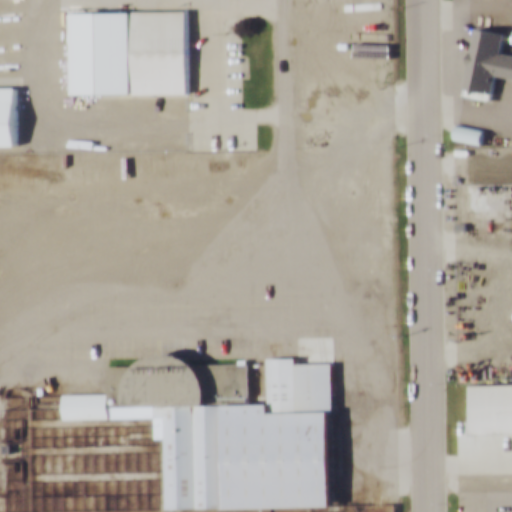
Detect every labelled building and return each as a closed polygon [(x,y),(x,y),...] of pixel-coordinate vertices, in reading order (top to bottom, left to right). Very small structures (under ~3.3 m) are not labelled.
[(189,10),(74,10),(74,92),(189,92),(189,10)] [(506,30),(475,25),(464,95),(492,99),(496,75),(511,77),(511,53),(502,52),(506,30)] [(0,144),(18,144),(18,86),(0,86),(0,144)] [(456,134),(481,141),(484,129),(459,122),(456,134)] [(511,182),(466,182),(466,209),(511,209),(511,182)] [(333,506),(333,363),(298,362),(298,356),(271,356),(271,401),(250,401),(250,360),(196,361),(190,357),(183,354),(176,352),(168,351),(161,352),(155,354),(150,357),(144,361),(109,360),(109,392),(65,392),(65,416),(155,416),(155,436),(167,436),(167,505),(333,506)] [(511,382),(471,383),(472,433),(511,432),(511,382)]
